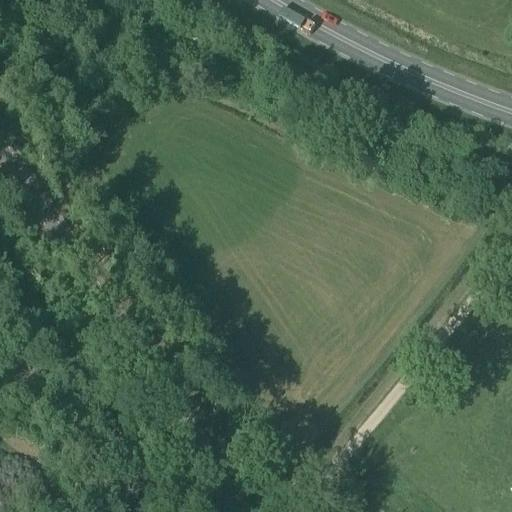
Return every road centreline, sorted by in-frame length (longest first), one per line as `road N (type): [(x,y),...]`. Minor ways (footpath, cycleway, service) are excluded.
road 1 (secondary): [(239,511),(0,148)]
road 2 (track): [(295,511),(485,291),(511,272)]
road 3 (primary): [(511,113),(354,48),(274,0)]
